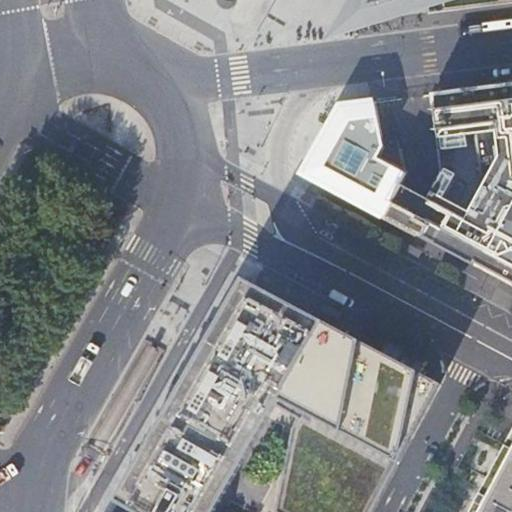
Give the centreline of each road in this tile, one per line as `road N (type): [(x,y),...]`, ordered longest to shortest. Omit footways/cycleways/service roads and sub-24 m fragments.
road 1 (secondary): [(185,200),(511,360)]
road 2 (secondary): [(511,46),(172,87)]
road 3 (primary): [(29,483),(185,200)]
road 4 (secondary): [(0,110),(185,200)]
road 5 (primary): [(185,200),(196,149),(172,87)]
